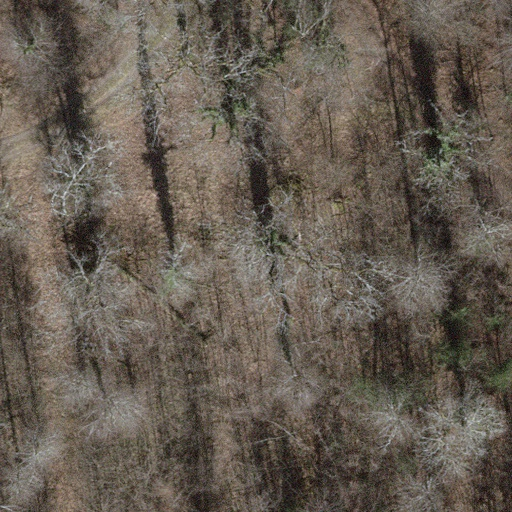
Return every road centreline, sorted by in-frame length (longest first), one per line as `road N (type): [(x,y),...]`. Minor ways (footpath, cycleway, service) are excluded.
road 1 (track): [(511,191),(377,51),(350,0)]
road 2 (track): [(0,151),(58,125),(192,0)]
